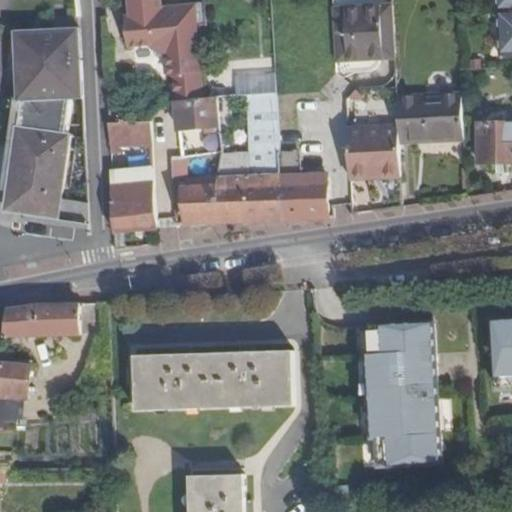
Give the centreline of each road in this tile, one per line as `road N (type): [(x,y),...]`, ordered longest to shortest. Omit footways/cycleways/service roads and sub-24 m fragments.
road 1 (tertiary): [(511,215),(102,279)]
road 2 (residential): [(102,279),(90,0)]
